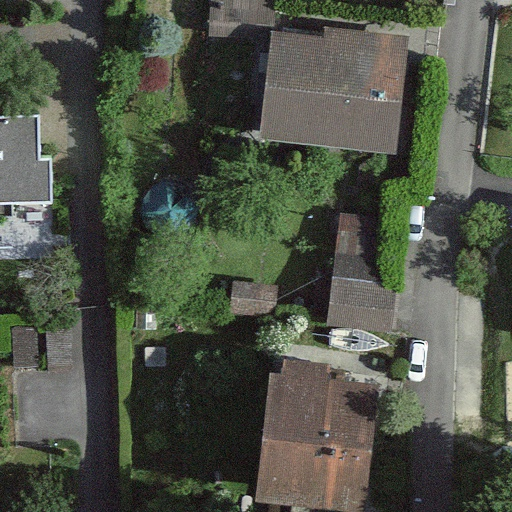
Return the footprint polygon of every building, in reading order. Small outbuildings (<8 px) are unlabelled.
[(271,32),(275,0),(209,0),(208,32),(271,32)] [(393,150),(405,34),(323,25),(322,37),(271,32),(260,136),(393,150)] [(33,156),(33,113),(0,112),(0,198),(48,198),(48,156),(33,156)] [(387,216),(335,213),(329,326),(388,330),(391,280),(383,279),(387,216)] [(277,282),(233,278),(230,310),(273,315),(277,282)] [(71,309),(46,311),(49,370),(73,371),(71,309)] [(15,366),(40,363),(36,323),(11,326),(15,366)] [(280,374),(267,372),(255,498),(362,508),(374,382),(323,377),(325,360),(282,356),(280,374)]
